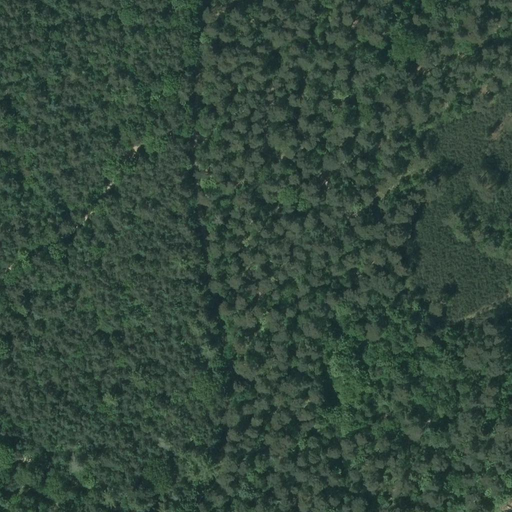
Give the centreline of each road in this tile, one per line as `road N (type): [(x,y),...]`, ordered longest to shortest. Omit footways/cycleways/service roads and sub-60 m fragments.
road 1 (track): [(462,511),(430,434),(405,398),(371,375),(367,299),(351,229),(312,162),(263,146)]
road 2 (track): [(263,146),(168,133),(151,138),(133,149),(76,226),(26,251),(0,281)]
road 3 (track): [(292,0),(263,146)]
road 4 (track): [(136,511),(63,470),(0,461)]
